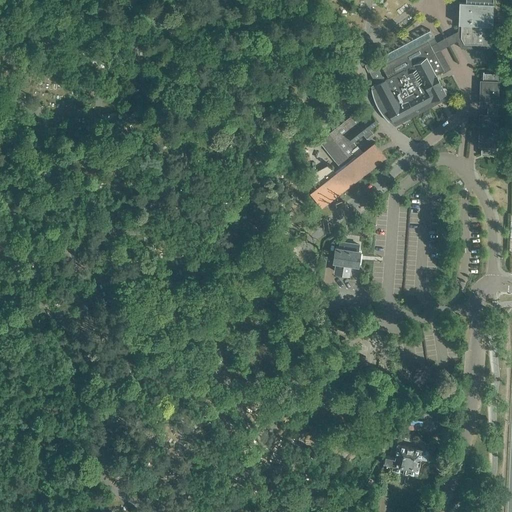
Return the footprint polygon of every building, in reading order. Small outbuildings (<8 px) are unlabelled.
[(461,23),(458,22),(458,24),(458,25),(458,31),(463,43),(489,44),(490,44),(490,49),(489,68),(490,68),(492,0),(458,0),(459,1),(459,2),(461,3),(461,23)] [(463,43),(458,31),(436,42),(430,29),(365,64),(375,84),(388,77),(381,64),(427,39),(443,70),(450,67),(440,49),(457,40),(460,48),(490,49),(490,44),(489,44),(463,43)] [(388,77),(375,84),(373,85),(374,88),(372,89),(372,88),(371,87),(372,91),(372,94),(373,97),(374,100),(375,103),(377,106),(378,109),(380,111),(382,114),(384,117),(386,119),(388,121),(389,120),(388,120),(391,118),(392,121),(394,121),(395,123),(406,118),(405,115),(434,99),(435,102),(446,97),(444,94),(446,93),(445,93),(446,92),(446,90),(445,88),(443,87),(442,88),(436,74),(443,70),(427,39),(381,64),(388,77)] [(482,120),(481,120),(480,155),(482,155),(482,153),(496,154),(498,73),(484,73),(484,71),(483,71),(482,99),(483,99),(484,100),(485,100),(486,101),(487,102),(488,103),(488,104),(488,105),(487,105),(487,115),(488,115),(488,116),(486,118),(486,119),(485,120),(484,120),(482,121),(482,120)] [(363,133),(367,138),(373,134),(369,128),(377,122),(371,114),(370,115),(363,106),(340,124),(339,123),(332,129),(333,130),(319,141),(340,167),(334,172),(329,164),(307,177),(317,189),(313,192),(314,192),(315,191),(324,203),(346,185),(346,186),(347,186),(347,185),(353,181),(359,177),(364,173),(370,168),(373,165),(377,162),(380,158),(381,159),(381,158),(376,154),(371,147),(372,146),(372,145),(363,152),(357,145),(357,146),(353,141),(363,133)] [(359,244),(354,244),(341,242),(340,248),(336,248),(334,260),(336,261),(335,271),(348,273),(349,263),(356,264),(358,251),(359,244)] [(366,356),(354,356),(354,366),(365,366),(366,356)] [(417,400),(414,412),(432,415),(435,404),(422,401),(417,400)] [(412,447),(397,444),(394,457),(385,455),(383,464),(392,466),(392,468),(416,473),(420,457),(425,459),(425,458),(427,457),(428,453),(427,451),(427,450),(421,449),(420,449),(421,447),(420,445),(414,444),(412,445),(412,447)] [(384,511),(388,499),(380,497),(375,511),(384,511)]
